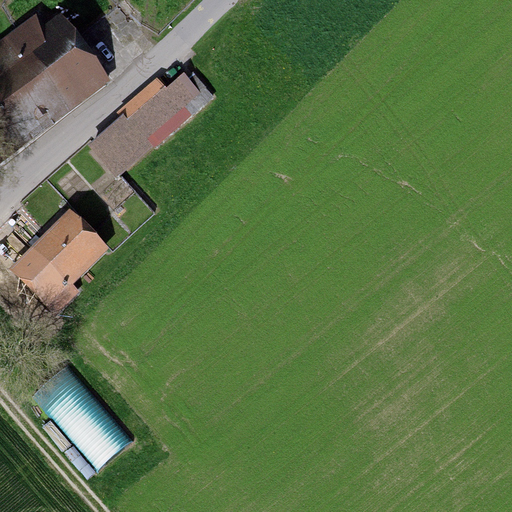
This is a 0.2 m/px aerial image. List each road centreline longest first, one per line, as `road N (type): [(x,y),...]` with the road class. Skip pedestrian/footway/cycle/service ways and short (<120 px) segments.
road 1 (unclassified): [(213,0),(0,201)]
road 2 (track): [(104,511),(0,392)]
